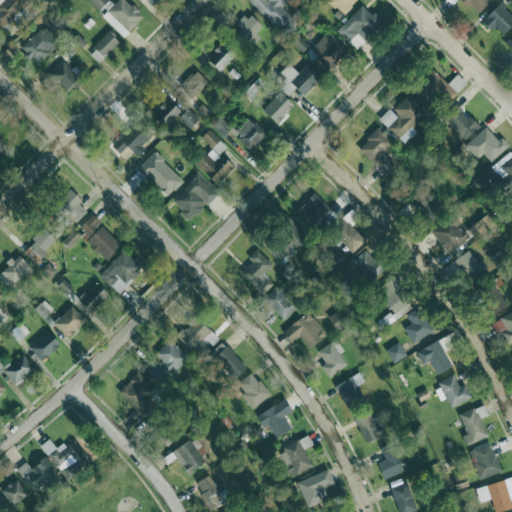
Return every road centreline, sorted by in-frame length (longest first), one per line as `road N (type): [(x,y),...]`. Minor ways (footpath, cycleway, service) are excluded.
road 1 (residential): [(0,445),(73,384),(189,253),(414,34),(511,102)]
road 2 (residential): [(0,69),(189,253),(315,399),(373,511)]
road 3 (residential): [(314,133),(469,317),(511,397)]
road 4 (residential): [(0,203),(201,0)]
road 5 (residential): [(73,384),(178,511)]
road 6 (residential): [(407,0),(511,102)]
